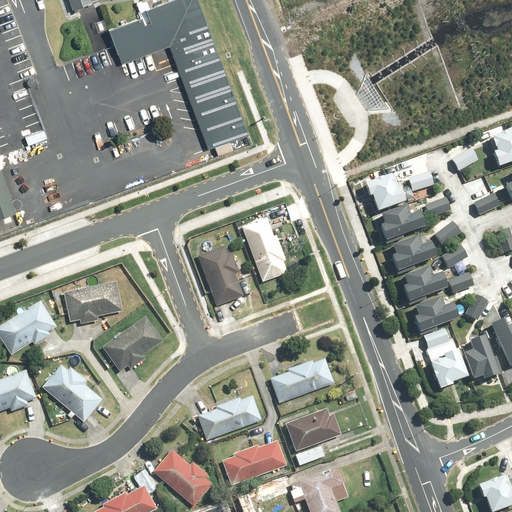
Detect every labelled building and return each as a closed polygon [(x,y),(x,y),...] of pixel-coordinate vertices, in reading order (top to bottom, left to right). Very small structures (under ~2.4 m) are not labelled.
[(91,2),(89,0),(66,0),(70,10),(91,2)] [(207,150),(246,136),(196,0),(169,0),(137,12),(139,18),(109,29),(115,46),(121,63),(169,45),(207,150)] [(433,0),(438,13),(472,0),(433,0)] [(474,54),(501,42),(495,28),(468,40),(474,54)] [(473,55),(464,40),(456,45),(465,60),(473,55)] [(358,83),(349,86),(359,112),(369,108),(370,111),(400,99),(382,55),(352,67),(358,83)] [(435,59),(406,69),(411,82),(419,79),(429,108),(449,101),(435,59)] [(381,130),(389,151),(425,138),(429,148),(446,141),(440,124),(435,126),(431,116),(429,117),(422,99),(410,103),(412,107),(384,118),(387,127),(381,130)] [(496,152),(491,153),(496,168),(511,162),(511,131),(491,139),(496,152)] [(470,150),(451,161),(458,172),(476,161),(470,150)] [(0,174),(0,220),(15,215),(0,174)] [(428,174),(407,181),(411,193),(432,187),(428,174)] [(390,177),(365,186),(369,198),(372,197),(377,211),(403,202),(398,190),(395,191),(390,177)] [(496,194),(472,205),(478,216),(501,206),(496,194)] [(445,199),(425,205),(429,218),(449,211),(445,199)] [(382,227),(378,228),(384,243),(424,229),(418,213),(408,216),(405,208),(378,217),(382,227)] [(285,260),(276,236),(274,237),(266,217),(238,228),(260,284),(286,274),(281,261),(285,260)] [(451,223),(434,237),(443,248),(460,234),(451,223)] [(511,239),(507,227),(493,232),(503,257),(511,253),(511,239)] [(392,258),(388,259),(394,274),(434,260),(428,244),(418,247),(415,239),(388,248),(392,258)] [(458,246),(440,257),(448,269),(466,258),(458,246)] [(227,255),(224,248),(197,257),(214,308),(246,298),(231,253),(227,255)] [(172,274),(166,266),(141,284),(173,328),(196,311),(183,293),(188,289),(175,271),(172,274)] [(405,287),(401,289),(407,304),(447,289),(441,273),(431,277),(428,268),(401,278),(405,287)] [(467,273),(447,281),(453,295),(473,287),(467,273)] [(65,291),(69,322),(79,320),(79,325),(98,323),(98,317),(121,314),(116,284),(65,291)] [(472,294),(461,316),(477,324),(488,302),(472,294)] [(416,318),(413,319),(418,334),(458,320),(452,304),(442,307),(439,299),(413,308),(416,318)] [(36,346),(50,336),(47,332),(56,327),(39,302),(0,327),(0,340),(10,357),(33,342),(36,346)] [(141,356),(162,341),(143,316),(99,348),(118,374),(126,368),(129,372),(145,361),(141,356)] [(500,319),(486,326),(507,370),(511,367),(511,322),(504,327),(500,319)] [(445,332),(423,339),(427,351),(449,344),(445,332)] [(483,378),(484,381),(499,375),(484,336),(468,342),(472,352),(463,356),(474,382),(483,378)] [(457,352),(427,364),(439,392),(451,387),(450,384),(468,378),(457,352)] [(334,385),(324,360),(313,364),(311,361),(286,370),(287,373),(269,380),(278,406),(334,385)] [(86,382),(62,363),(41,388),(55,399),(54,400),(53,400),(52,401),(51,402),(51,403),(50,404),(50,405),(50,406),(50,407),(50,408),(51,409),(51,410),(52,411),(53,411),(53,412),(54,412),(55,412),(56,412),(57,412),(58,412),(59,412),(60,412),(60,411),(61,411),(62,410),(62,409),(63,409),(63,408),(63,407),(63,406),(84,423),(102,400),(84,385),(86,382)] [(28,402),(35,400),(24,370),(0,379),(0,412),(9,410),(10,413),(29,407),(28,402)] [(262,420),(252,396),(241,400),(239,396),(216,406),(217,409),(196,418),(206,443),(262,420)] [(342,437),(333,413),(329,414),(327,409),(282,425),(293,454),(342,437)] [(260,448),(258,445),(233,455),(234,457),(219,463),(230,489),(287,466),(277,441),(260,448)] [(209,476),(193,462),(189,466),(171,450),(152,473),(194,509),(213,487),(205,480),(209,476)] [(260,504),(290,494),(294,505),(305,502),(308,511),(339,511),(336,503),(348,499),(337,466),(298,480),(296,474),(255,489),(260,504)] [(511,490),(507,475),(475,486),(481,501),(484,500),(488,511),(496,511),(511,506),(511,490)] [(148,511),(156,508),(143,485),(128,494),(127,491),(102,506),(103,507),(94,511),(148,511)]
